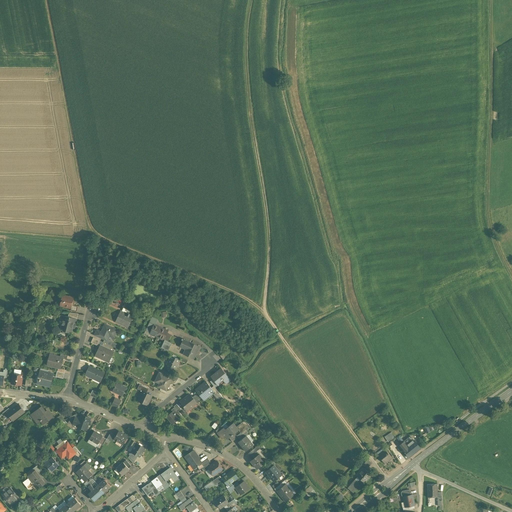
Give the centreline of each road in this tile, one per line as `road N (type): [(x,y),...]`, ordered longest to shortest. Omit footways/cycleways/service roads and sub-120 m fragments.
road 1 (track): [(252,0),(246,58),(269,244),(264,312)]
road 2 (track): [(48,0),(87,221),(92,307)]
road 3 (track): [(490,0),(490,228),(511,272)]
road 4 (track): [(264,312),(385,478)]
road 5 (track): [(89,235),(264,312)]
road 6 (residential): [(168,438),(100,409),(0,390)]
road 7 (residential): [(280,511),(227,455),(168,438)]
road 8 (secondary): [(511,391),(413,464)]
